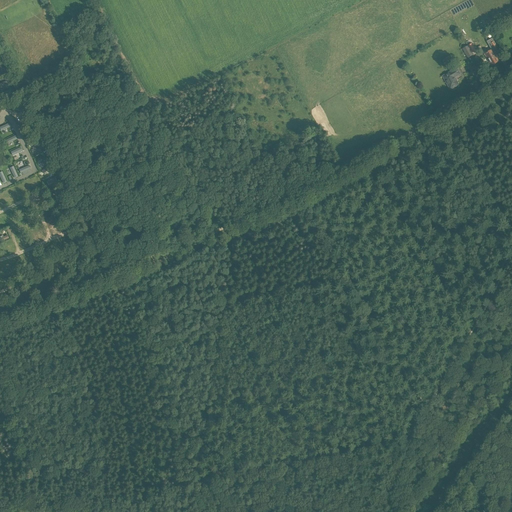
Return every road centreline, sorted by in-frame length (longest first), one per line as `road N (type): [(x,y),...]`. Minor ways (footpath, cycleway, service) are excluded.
road 1 (track): [(0,506),(81,505),(191,480),(225,236)]
road 2 (track): [(511,76),(294,197)]
road 3 (track): [(294,197),(428,404)]
road 4 (track): [(227,225),(0,319)]
road 5 (track): [(191,480),(414,431)]
road 6 (track): [(140,273),(177,483)]
road 7 (track): [(511,297),(488,299),(428,404)]
